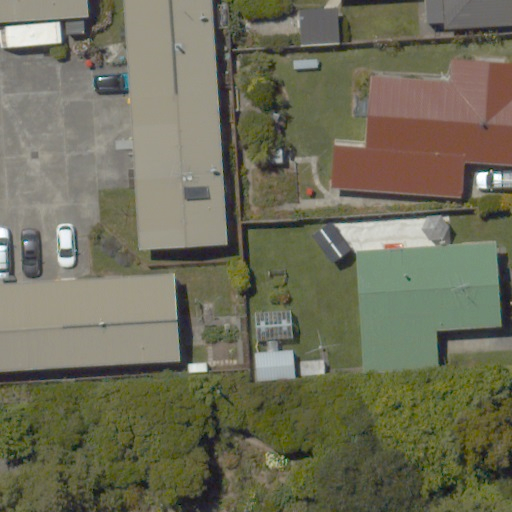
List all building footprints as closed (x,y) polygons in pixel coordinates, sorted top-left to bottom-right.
[(88,0),(0,0),(0,20),(89,16),(88,0)] [(217,0),(127,0),(145,248),(235,242),(217,0)] [(511,0),(428,0),(429,20),(511,15),(511,0)] [(511,159),(511,73),(371,58),(357,186),(456,197),(461,154),(511,159)] [(498,238),(359,247),(367,373),(439,369),(436,327),(503,323),(498,238)] [(175,270),(0,280),(0,368),(180,358),(175,270)] [(294,302),(252,305),(255,343),(296,340),(294,302)] [(295,349),(256,352),(258,383),(298,381),(295,349)]
